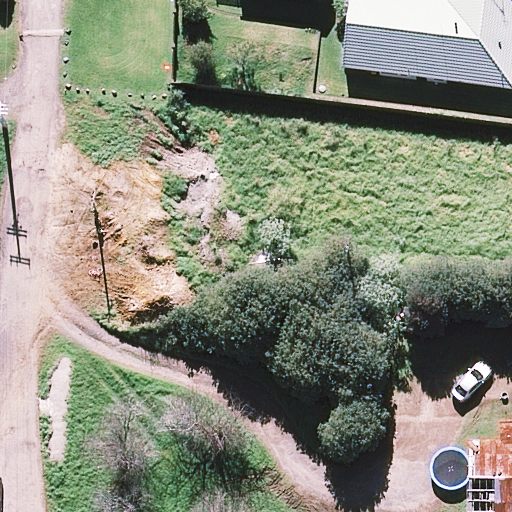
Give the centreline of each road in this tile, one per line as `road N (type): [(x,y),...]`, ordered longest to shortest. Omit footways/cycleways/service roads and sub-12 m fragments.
road 1 (residential): [(23,511),(15,430),(50,0)]
road 2 (track): [(24,291),(90,346),(208,388),(245,418),(311,511)]
road 3 (track): [(408,511),(432,473),(444,390)]
